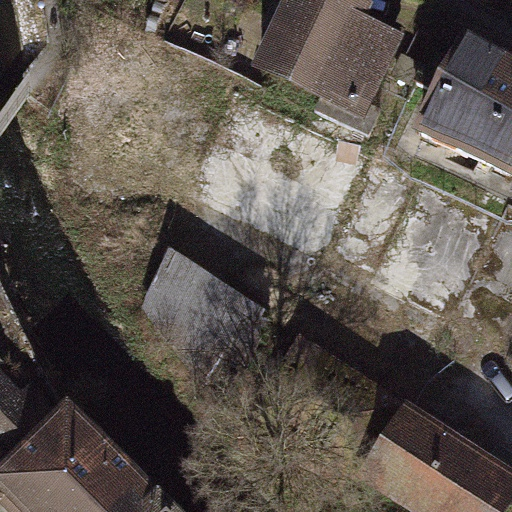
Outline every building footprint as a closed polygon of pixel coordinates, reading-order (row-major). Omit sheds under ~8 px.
[(380,7),(365,0),(287,0),(256,68),(326,101),(320,113),(357,130),(402,34),(373,21),(380,7)] [(511,64),(458,40),(416,130),(511,174),(511,64)] [(176,241),(138,311),(244,368),(282,298),(176,241)] [(60,420),(0,360),(0,462),(8,470),(60,420)] [(367,474),(421,511),(508,511),(511,507),(511,471),(416,405),(367,474)] [(0,483),(28,511),(176,511),(74,406),(60,420),(8,470),(0,478),(0,483)]
